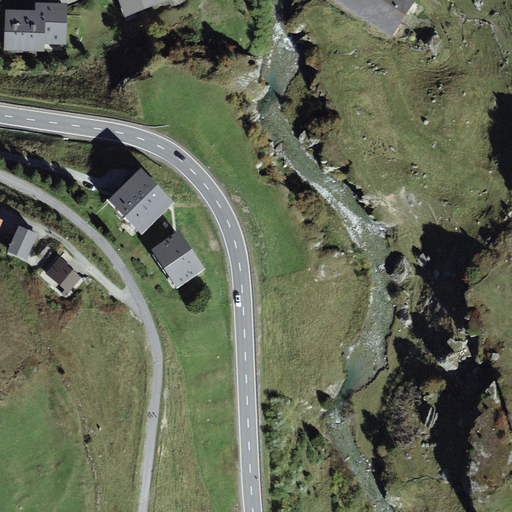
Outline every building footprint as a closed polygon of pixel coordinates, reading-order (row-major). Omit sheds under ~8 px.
[(167,0),(108,0),(109,2),(114,0),(119,0),(125,16),(168,1),(167,0)] [(331,0),(390,38),(415,0),(331,0)] [(36,11),(6,10),(5,51),(44,52),(44,44),(66,45),(67,4),(36,3),(36,11)] [(173,203),(142,169),(109,199),(140,232),(173,203)] [(27,259),(38,235),(19,227),(8,251),(27,259)] [(179,231),(152,249),(178,287),(204,269),(179,231)] [(69,293),(81,278),(67,266),(68,264),(59,257),(46,274),(69,293)]
